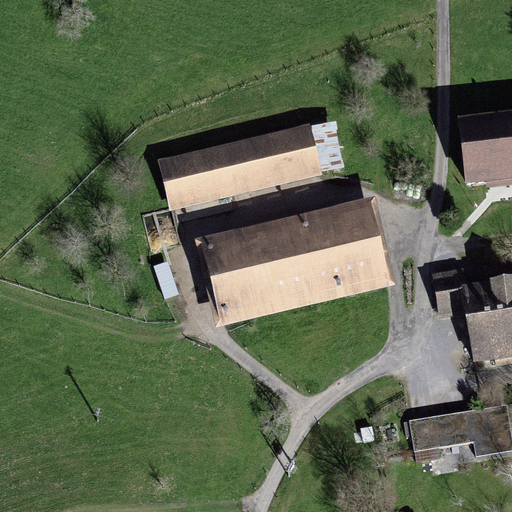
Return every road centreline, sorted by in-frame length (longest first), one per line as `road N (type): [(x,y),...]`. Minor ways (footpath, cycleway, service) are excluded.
road 1 (unclassified): [(259,511),(316,416),(394,362),(437,183),(441,0)]
road 2 (track): [(0,284),(238,352),(316,416)]
